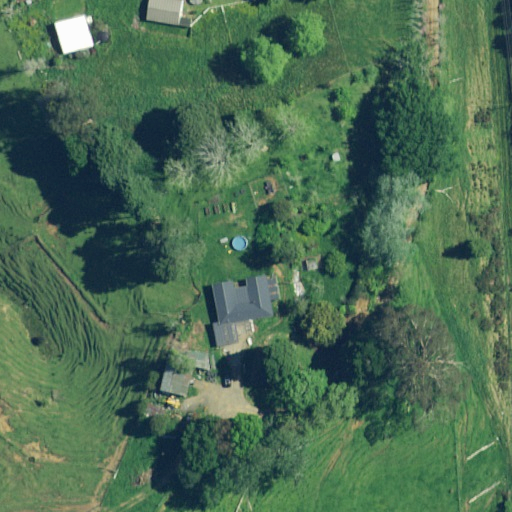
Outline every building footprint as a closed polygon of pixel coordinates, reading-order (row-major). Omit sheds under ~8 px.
[(149,0),(146,19),(189,27),(190,18),(179,16),(182,1),(175,0),(149,0)] [(93,46),(85,14),(56,21),(64,53),(93,46)] [(320,257),(306,257),(306,272),(320,272),(320,257)] [(272,302),(287,299),(283,276),(268,279),(267,275),(248,278),(249,287),(234,289),(232,281),(214,285),(222,329),(217,330),(220,346),(237,343),(235,336),(254,333),(252,320),(275,316),(272,302)] [(192,370),(168,365),(163,390),(187,395),(192,370)]
